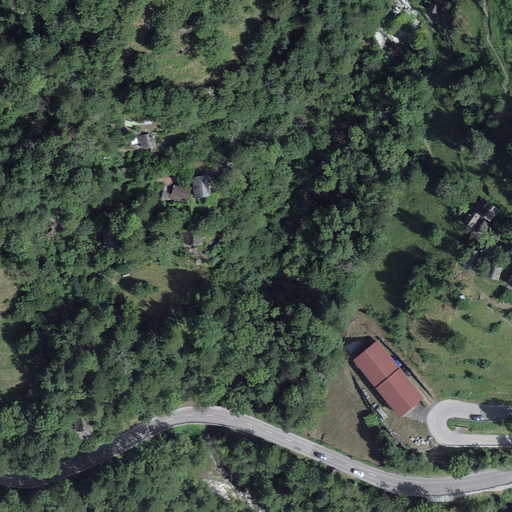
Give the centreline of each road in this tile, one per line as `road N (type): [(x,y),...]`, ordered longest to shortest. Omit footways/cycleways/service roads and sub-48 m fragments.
road 1 (tertiary): [(0,476),(44,477),(187,415),(246,423),(398,483),(442,486),(511,474)]
road 2 (unclassified): [(511,440),(451,438),(437,424),(448,411),(511,411)]
